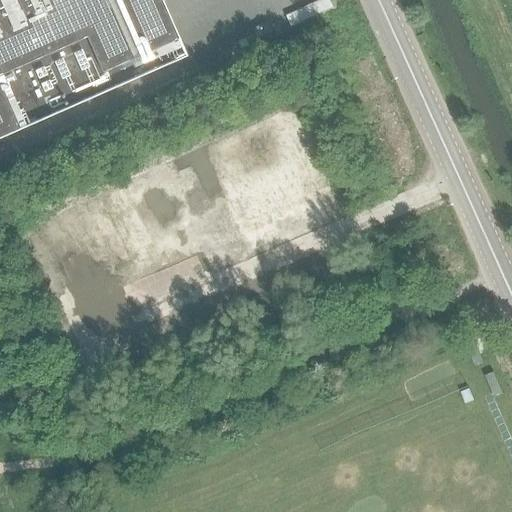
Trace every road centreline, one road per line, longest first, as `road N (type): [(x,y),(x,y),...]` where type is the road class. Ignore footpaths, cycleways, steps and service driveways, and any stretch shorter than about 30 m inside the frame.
road 1 (unknown): [(444,181),(106,316),(94,313),(66,268)]
road 2 (tertiary): [(511,295),(377,0)]
